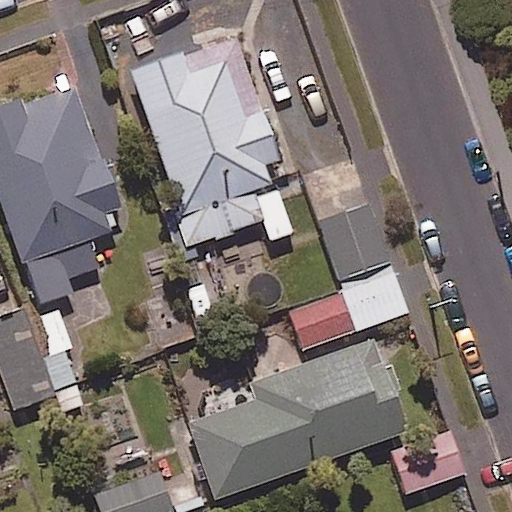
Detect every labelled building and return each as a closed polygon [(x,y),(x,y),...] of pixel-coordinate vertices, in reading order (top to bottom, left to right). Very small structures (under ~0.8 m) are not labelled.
[(250,184),(266,178),(260,161),(274,156),(232,32),(128,67),(187,241),(261,216),(250,184)] [(86,234),(109,226),(102,209),(115,204),(70,83),(20,102),(18,95),(0,102),(0,205),(36,302),(68,290),(62,276),(97,263),(86,234)] [(391,273),(365,201),(318,218),(343,290),(287,310),(300,347),(404,310),(391,273)] [(54,388),(75,381),(64,350),(69,348),(55,307),(30,315),(35,331),(44,357),(54,388)] [(50,394),(22,310),(0,317),(0,365),(14,406),(50,394)] [(400,429),(369,337),(248,379),(254,395),(187,418),(213,493),(400,429)] [(0,421),(0,497),(26,487),(0,421)] [(461,472),(447,430),(389,450),(403,492),(461,472)] [(168,511),(154,469),(89,491),(96,511),(168,511)]
